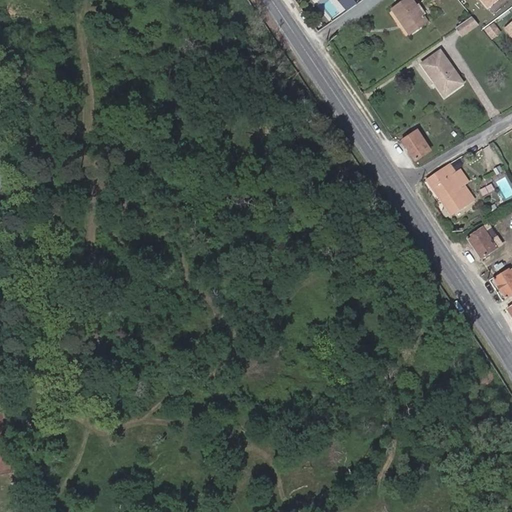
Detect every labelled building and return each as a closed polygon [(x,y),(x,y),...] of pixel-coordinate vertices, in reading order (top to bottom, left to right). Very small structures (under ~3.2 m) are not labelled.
[(412,0),(405,0),(392,9),(409,34),(427,21),(412,0)] [(471,18),(456,29),(461,36),(477,25),(471,18)] [(494,24),(486,30),(492,38),(500,32),(494,24)] [(440,51),(421,64),(436,85),(437,84),(446,95),(463,83),(440,51)] [(436,85),(444,97),(446,95),(437,84),(436,85)] [(417,131),(402,141),(415,161),(430,151),(417,131)] [(450,164),(426,180),(451,215),(474,199),(463,185),(462,183),(466,180),(460,170),(456,172),(450,164)] [(489,222),(484,225),(499,247),(504,243),(489,222)] [(482,228),(467,239),(481,259),(496,248),(491,241),(486,245),(479,234),(484,231),(482,228)] [(484,231),(479,234),(486,245),(491,241),(484,231)] [(511,294),(511,272),(511,273),(509,270),(493,280),(505,299),(511,294)]
